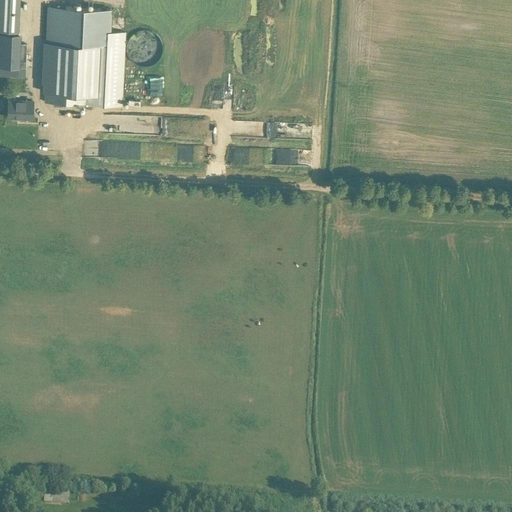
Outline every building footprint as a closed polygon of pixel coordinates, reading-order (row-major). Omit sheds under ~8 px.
[(0,0),(0,30),(18,31),(19,0),(0,0)] [(50,6),(49,27),(111,30),(112,9),(50,6)] [(126,31),(111,30),(49,27),(46,101),(122,105),(126,31)] [(0,75),(18,76),(20,35),(0,33),(0,75)] [(9,100),(9,107),(8,117),(8,116),(22,116),(22,117),(33,118),(33,108),(33,101),(9,100)] [(42,493),(42,503),(68,503),(68,492),(42,493)]
